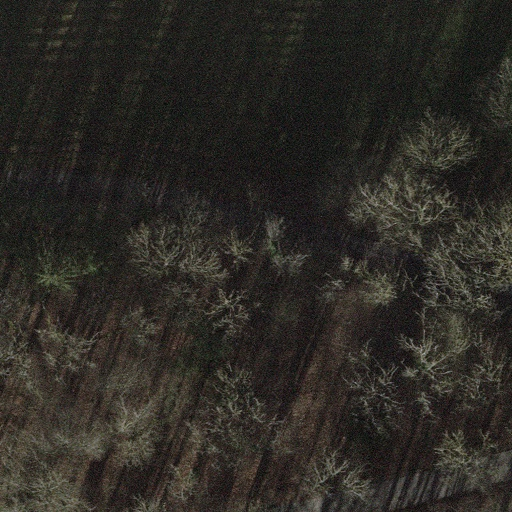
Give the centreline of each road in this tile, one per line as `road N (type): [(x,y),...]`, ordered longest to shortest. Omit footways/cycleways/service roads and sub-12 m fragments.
road 1 (residential): [(0,192),(45,184),(277,216)]
road 2 (track): [(277,216),(511,297)]
road 3 (track): [(511,466),(339,511)]
